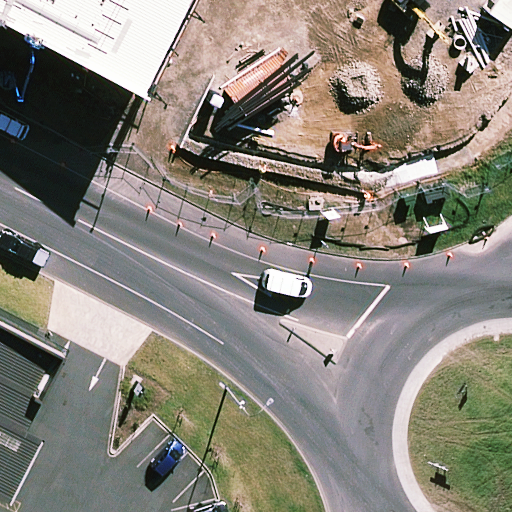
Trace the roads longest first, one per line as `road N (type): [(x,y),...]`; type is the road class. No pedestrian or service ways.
road 1 (tertiary): [(366,364),(0,179)]
road 2 (tertiary): [(366,364),(417,308),(466,288),(511,283)]
road 3 (tertiary): [(370,511),(352,448),(366,364)]
